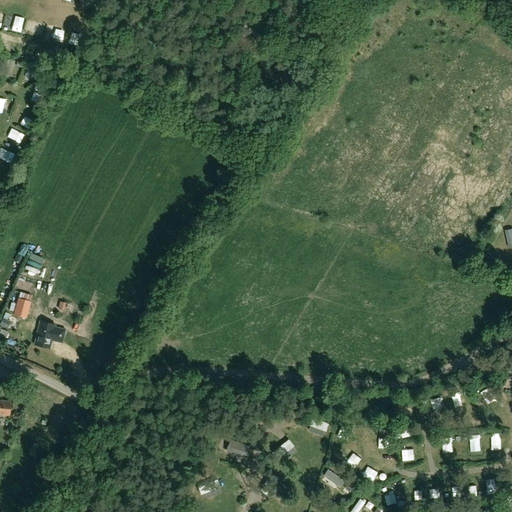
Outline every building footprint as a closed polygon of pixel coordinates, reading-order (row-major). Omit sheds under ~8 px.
[(31,120),(37,113),(30,108),(25,116),(31,120)] [(25,140),(29,132),(22,128),(17,136),(25,140)] [(16,159),(18,151),(7,148),(5,156),(16,159)] [(30,267),(47,274),(51,263),(34,256),(30,267)] [(26,319),(31,302),(18,298),(13,315),(26,319)] [(78,309),(81,302),(70,298),(67,305),(78,309)] [(60,301),(58,309),(64,311),(66,303),(60,301)] [(0,323),(0,325),(7,329),(10,321),(3,318),(0,323)] [(39,322),(34,345),(50,349),(52,341),(63,343),(66,330),(55,327),(55,325),(39,322)] [(9,326),(8,334),(15,335),(16,327),(9,326)] [(464,409),(471,407),(468,398),(462,400),(464,409)] [(0,415),(9,416),(10,401),(0,400),(0,415)] [(308,425),(327,431),(330,422),(311,416),(308,425)] [(501,432),(500,446),(511,446),(511,432),(501,432)] [(289,439),(273,452),(279,459),(295,446),(289,439)] [(246,458),(249,448),(233,442),(230,452),(246,458)] [(379,472),(385,465),(378,459),(372,466),(379,472)] [(271,473),(259,490),(267,495),(278,478),(271,473)] [(220,488),(217,479),(198,487),(201,495),(220,488)] [(396,499),(404,496),(401,489),(393,492),(396,499)] [(286,511),(300,511),(299,502),(284,503),(284,511),(286,511)]
